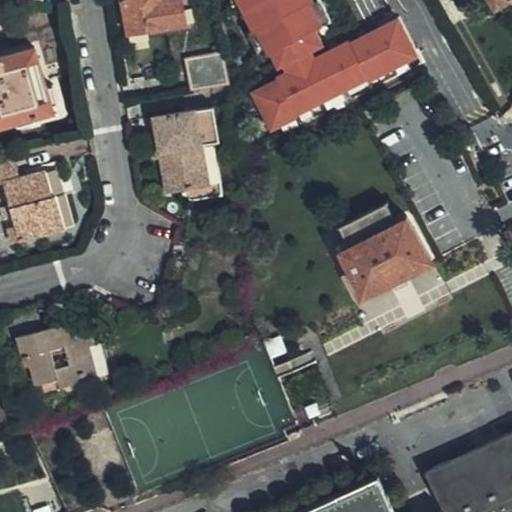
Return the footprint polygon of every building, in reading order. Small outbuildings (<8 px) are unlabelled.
[(124,0),(130,36),(188,24),(183,0),(124,0)] [(328,24),(315,0),(239,0),(267,55),(328,24)] [(498,8),(509,0),(479,0),(485,9),(494,3),(498,8)] [(253,86),(274,128),(419,57),(398,15),(253,86)] [(0,125),(0,127),(21,121),(39,116),(60,110),(58,106),(65,104),(59,85),(53,87),(39,48),(0,58),(0,77),(3,77),(8,95),(0,97),(0,125)] [(189,59),(195,92),(232,85),(225,51),(189,59)] [(161,152),(162,160),(167,196),(208,189),(203,150),(220,147),(215,111),(152,121),(155,144),(164,143),(165,151),(161,152)] [(39,116),(21,121),(24,131),(42,125),(39,116)] [(157,161),(162,160),(161,152),(165,151),(164,143),(155,144),(157,161)] [(22,181),(14,154),(0,157),(0,182),(1,185),(7,183),(13,207),(4,210),(6,220),(16,217),(19,228),(10,230),(14,243),(68,227),(59,194),(56,195),(49,173),(22,181)] [(59,170),(49,173),(56,195),(59,194),(68,227),(76,225),(69,196),(67,197),(59,170)] [(343,251),(365,297),(433,262),(409,217),(343,251)] [(88,327),(81,329),(78,330),(65,334),(63,326),(62,326),(45,331),(38,310),(11,317),(26,367),(30,366),(35,384),(37,384),(42,400),(62,394),(61,388),(97,378),(89,346),(93,345),(88,327)] [(79,321),(62,326),(63,326),(65,334),(78,330),(81,329),(79,321)] [(286,346),(280,333),(264,338),(271,352),(286,346)] [(309,347),(288,356),(293,367),(313,358),(309,347)] [(293,367),(288,356),(275,362),(279,372),(293,367)] [(316,397),(307,401),(311,409),(320,405),(316,397)] [(511,511),(511,433),(428,471),(445,509),(439,511),(395,511),(379,477),(303,511),(511,511)]
